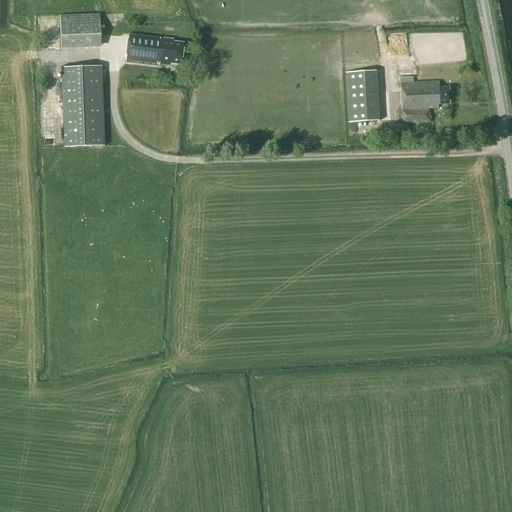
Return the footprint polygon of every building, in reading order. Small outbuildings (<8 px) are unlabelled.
[(99,15),(58,16),(58,46),(100,45),(99,15)] [(180,65),(183,43),(173,42),(173,40),(163,38),(162,40),(159,40),(160,38),(128,34),(125,60),(157,64),(157,62),(160,62),(159,64),(167,65),(167,63),(180,65)] [(104,146),(101,66),(62,68),(64,148),(104,146)] [(376,70),(345,71),(348,122),(379,121),(376,70)] [(413,83),(413,77),(402,78),(404,124),(431,122),(430,109),(439,108),(438,105),(451,104),(450,87),(440,88),(439,82),(413,83)]
